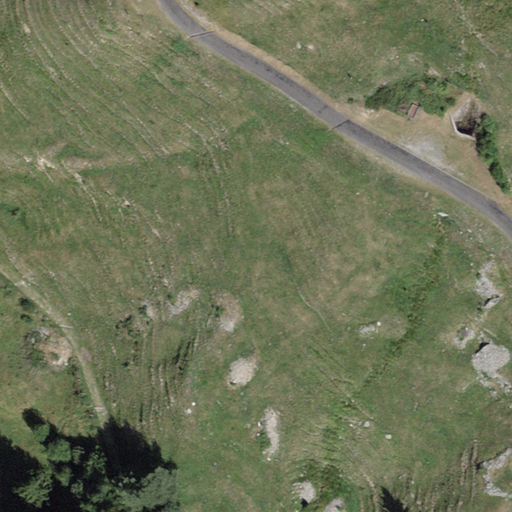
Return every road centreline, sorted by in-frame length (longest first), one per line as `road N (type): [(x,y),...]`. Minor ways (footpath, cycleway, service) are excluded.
road 1 (unclassified): [(511,228),(177,19),(160,0)]
road 2 (track): [(0,265),(64,329),(130,511)]
